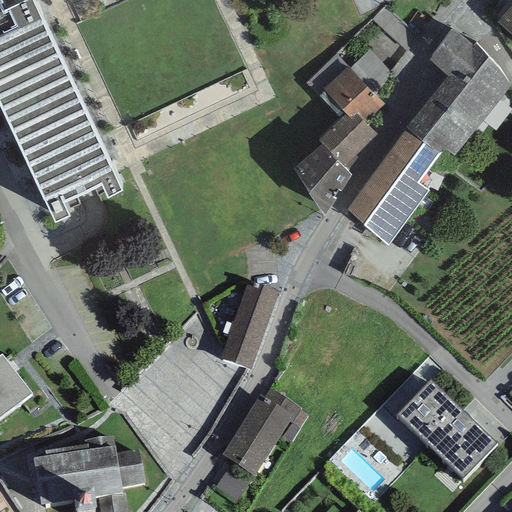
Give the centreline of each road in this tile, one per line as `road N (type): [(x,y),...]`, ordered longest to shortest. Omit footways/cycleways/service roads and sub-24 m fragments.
road 1 (residential): [(465,0),(434,37),(336,207),(239,410),(172,511)]
road 2 (residential): [(111,391),(0,182)]
